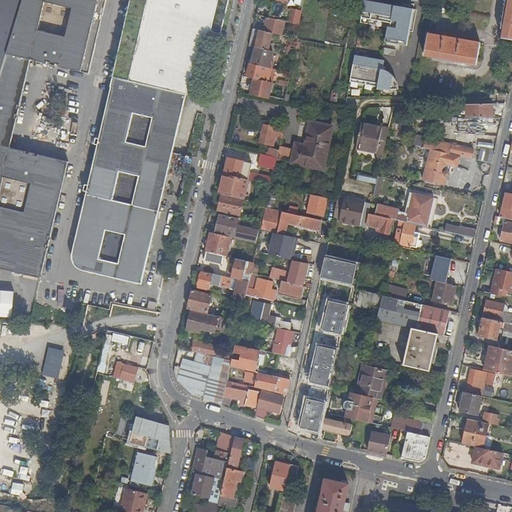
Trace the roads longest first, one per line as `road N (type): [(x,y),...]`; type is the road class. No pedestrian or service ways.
road 1 (residential): [(200,409),(161,375),(243,0)]
road 2 (residential): [(511,106),(429,477)]
road 3 (residential): [(429,477),(266,434)]
